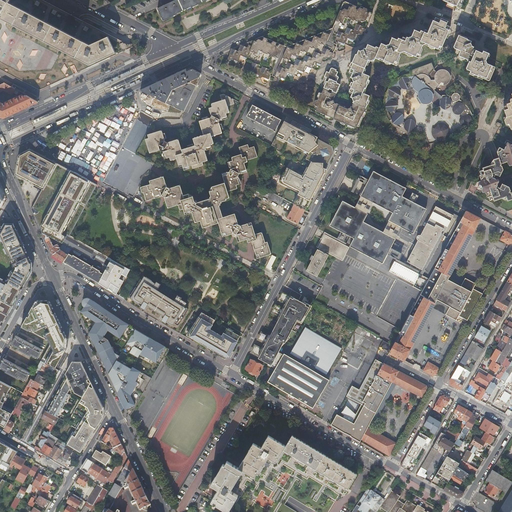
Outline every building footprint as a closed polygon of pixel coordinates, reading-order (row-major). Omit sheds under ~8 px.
[(0,0),(0,68),(39,89),(132,46),(123,42),(43,0),(0,0)] [(174,0),(157,8),(159,11),(160,11),(162,16),(161,17),(163,20),(176,14),(191,6),(191,7),(192,7),(206,0),(174,0)] [(443,0),(443,1),(447,2),(446,6),(453,8),(454,5),(460,7),(463,1),(462,0),(443,0)] [(356,7),(346,2),(342,4),(333,28),(294,44),(269,34),(255,39),(253,43),(250,42),(247,49),(241,46),(238,52),(232,50),(227,61),(228,61),(230,60),(233,61),(233,63),(236,65),(239,59),(238,58),(239,58),(240,57),(242,58),(243,60),(246,61),(245,62),(252,65),(248,74),(250,75),(252,74),(254,74),(254,75),(254,77),(260,79),(261,78),(263,78),(263,79),(264,81),(267,82),(268,80),(272,82),(273,78),(275,78),(277,78),(277,77),(279,78),(278,79),(280,80),(283,81),(285,77),(284,75),(286,74),(286,73),(288,74),(287,75),(289,76),(292,77),(294,72),(294,71),(295,70),(296,70),(297,70),(297,71),(298,72),(301,74),(303,69),(302,67),(304,67),(304,66),(306,67),(307,68),(310,70),(312,65),(311,64),(313,63),(313,62),(315,63),(315,64),(316,65),(319,66),(321,61),(320,59),(322,59),(323,58),(325,59),(325,58),(327,58),(330,57),(333,58),(334,55),(333,53),(334,49),(337,50),(337,48),(335,47),(336,45),(335,43),(337,42),(339,42),(339,43),(340,44),(343,46),(345,41),(344,39),(346,39),(346,38),(348,39),(349,41),(352,42),(354,37),(354,36),(355,35),(356,34),(358,35),(358,34),(360,35),(364,33),(367,25),(372,13),(366,11),(367,9),(360,6),(361,5),(357,3),(356,7)] [(353,101),(353,102),(365,107),(367,104),(366,102),(369,95),(363,93),(362,92),(364,87),(365,88),(367,84),(366,82),(369,75),(362,72),(367,59),(370,60),(374,59),(374,57),(378,59),(378,57),(383,59),(382,61),(389,64),(390,63),(394,64),(395,61),(397,61),(399,57),(398,55),(399,52),(401,51),(403,51),(405,51),(405,53),(412,56),(412,55),(417,57),(418,53),(419,54),(421,49),(420,47),(422,44),(423,44),(426,43),(428,44),(427,45),(434,49),(435,47),(438,49),(440,46),(441,46),(446,34),(447,34),(449,29),(448,29),(450,26),(445,24),(447,22),(440,19),(437,17),(436,18),(433,25),(430,24),(428,30),(425,29),(424,31),(420,30),(419,32),(418,36),(412,33),(411,36),(408,37),(406,37),(406,38),(402,37),(401,39),(398,38),(397,40),(395,43),(390,41),(389,44),(386,45),(381,43),(379,47),(376,46),(375,48),(371,46),(369,50),(365,49),(364,48),(363,49),(360,51),(358,50),(356,54),(355,54),(351,63),(352,63),(350,68),(351,70),(353,71),(352,73),(350,78),(352,78),(352,80),(353,82),(351,87),(351,89),(353,90),(352,92),(350,97),(352,97),(353,101)] [(469,73),(473,75),(475,74),(477,75),(480,76),(488,79),(489,79),(494,67),(494,66),(486,63),(485,60),(488,53),(483,50),(482,52),(472,48),(473,46),(471,46),(470,43),(471,41),(466,39),(462,37),(462,35),(460,34),(458,35),(453,46),(454,48),(460,50),(458,55),(459,56),(467,59),(467,60),(469,61),(466,67),(467,68),(470,70),(469,73)] [(392,125),(395,128),(397,129),(394,133),(395,133),(396,134),(398,135),(405,139),(405,137),(406,133),(406,132),(408,132),(409,132),(410,132),(411,131),(412,130),(413,129),(414,127),(414,126),(414,125),(414,124),(413,123),(413,122),(412,122),(411,121),(410,120),(409,120),(408,120),(407,120),(406,120),(405,121),(404,122),(404,121),(403,121),(402,121),(402,119),(402,118),(402,117),(401,116),(401,115),(400,114),(399,114),(398,113),(397,113),(395,113),(395,112),(395,111),(395,110),(396,109),(396,108),(397,107),(397,106),(397,105),(397,104),(396,103),(395,102),(395,101),(393,100),(394,100),(394,98),(395,98),(396,98),(397,97),(398,97),(399,96),(399,95),(400,94),(400,93),(400,92),(400,91),(400,90),(399,89),(400,89),(401,88),(402,89),(403,89),(404,89),(405,89),(406,89),(407,89),(408,88),(409,87),(410,86),(410,85),(411,84),(413,84),(413,88),(419,94),(418,98),(422,104),(423,104),(425,105),(426,105),(427,105),(429,104),(430,104),(431,103),(432,102),(433,101),(434,99),(434,98),(434,97),(434,95),(434,94),(435,95),(436,96),(439,99),(439,100),(438,101),(438,102),(437,103),(437,104),(437,105),(437,106),(438,107),(438,108),(439,109),(440,109),(441,110),(442,110),(443,110),(444,110),(445,110),(446,109),(447,109),(449,109),(449,110),(449,111),(450,112),(450,113),(450,114),(451,115),(452,115),(453,116),(454,116),(455,116),(456,116),(458,116),(458,117),(458,118),(459,119),(458,119),(457,120),(457,121),(457,122),(457,123),(457,124),(457,125),(458,126),(458,127),(459,127),(460,128),(461,128),(462,129),(463,129),(464,128),(465,128),(466,127),(467,126),(468,125),(468,124),(468,123),(468,122),(468,121),(467,120),(468,119),(467,114),(464,110),(461,106),(457,103),(458,102),(458,101),(458,99),(458,98),(458,97),(457,96),(457,95),(455,94),(454,94),(453,94),(452,95),(451,95),(450,96),(449,97),(448,98),(446,98),(444,98),(440,97),(434,92),(440,86),(441,87),(442,87),(444,87),(445,87),(446,86),(447,86),(448,85),(449,84),(450,83),(451,81),(451,80),(451,79),(451,77),(450,76),(449,75),(449,74),(448,73),(446,72),(445,72),(444,71),(442,71),(441,72),(440,72),(438,73),(436,71),(432,66),(431,64),(411,72),(412,74),(406,75),(402,77),(397,79),(393,83),(390,87),(387,91),(385,96),(384,101),(384,106),(385,111),(387,116),(389,121),(392,125)] [(325,71),(323,76),(325,77),(324,81),(325,81),(323,86),(336,92),(339,84),(336,83),(335,81),(337,77),(336,76),(335,75),(336,71),(334,70),(335,69),(331,68),(329,68),(328,72),(325,71)] [(140,90),(183,112),(198,84),(196,84),(201,73),(192,69),(189,70),(186,69),(140,90)] [(0,116),(4,117),(29,106),(35,103),(38,101),(26,95),(24,96),(22,95),(3,104),(0,102),(0,92),(4,90),(12,95),(13,93),(17,95),(19,93),(20,91),(4,82),(0,84),(0,116)] [(316,107),(315,111),(318,112),(330,117),(340,121),(347,125),(346,126),(351,128),(352,127),(354,125),(357,127),(359,126),(363,117),(361,116),(364,112),(365,112),(366,108),(365,108),(365,107),(353,102),(352,102),(353,103),(352,106),(350,106),(350,107),(346,109),(334,103),(332,100),(333,99),(334,99),(335,97),(334,96),(334,95),(322,90),(320,93),(319,93),(314,106),(316,107)] [(503,108),(503,109),(506,118),(505,118),(504,121),(505,125),(508,124),(509,127),(510,130),(510,131),(511,131),(511,132),(511,134),(511,135),(511,137),(511,92),(511,93),(511,96),(511,98),(510,98),(510,99),(510,100),(509,101),(510,101),(510,102),(509,103),(506,104),(506,105),(504,108),(503,108)] [(162,130),(147,134),(148,138),(145,139),(149,153),(160,150),(160,149),(163,151),(163,153),(165,153),(166,158),(170,157),(171,160),(177,159),(179,166),(183,165),(183,168),(192,165),(193,168),(204,165),(203,162),(208,160),(205,150),(206,149),(206,148),(211,146),(211,144),(214,143),(212,136),(222,133),(219,123),(219,122),(220,119),(221,119),(222,119),(222,118),(227,116),(226,113),(230,112),(228,105),(234,103),(233,98),(231,99),(231,97),(224,93),(220,94),(222,100),(211,103),(213,107),(209,108),(211,114),(212,115),(210,118),(210,117),(199,121),(204,135),(193,138),(195,145),(181,149),(178,139),(168,142),(165,141),(165,140),(162,130)] [(247,115),(275,130),(281,119),(253,104),(247,115)] [(440,119),(439,118),(438,119),(433,122),(432,124),(431,126),(431,128),(431,131),(432,133),(434,135),(436,136),(438,137),(440,137),(445,137),(444,136),(446,134),(449,127),(446,121),(440,119)] [(310,152),(318,145),(315,141),(317,138),(317,137),(284,121),(277,136),(310,152)] [(103,144),(106,139),(100,135),(97,141),(103,144)] [(331,145),(317,138),(315,141),(318,145),(310,152),(306,159),(310,161),(328,163),(333,153),(331,148),(331,145)] [(511,144),(510,145),(506,143),(505,145),(505,146),(506,147),(504,146),(502,150),(500,149),(498,151),(495,152),(497,157),(492,158),(492,159),(493,162),(490,163),(481,166),(482,170),(478,171),(481,179),(479,181),(481,182),(481,184),(479,183),(477,186),(480,188),(481,186),(483,186),(482,188),(484,189),(486,195),(487,194),(489,198),(492,197),(493,198),(501,196),(505,194),(506,198),(506,199),(511,197),(511,189),(510,190),(508,190),(509,188),(508,185),(501,181),(498,186),(494,184),(495,182),(495,181),(496,180),(497,180),(497,179),(497,178),(497,177),(496,177),(495,177),(494,177),(494,178),(493,177),(494,176),(492,175),(494,171),(498,173),(501,168),(500,165),(498,165),(499,163),(506,161),(506,163),(511,165),(511,144)] [(252,241),(258,258),(272,254),(268,242),(266,242),(262,232),(256,234),(252,222),(242,225),(241,226),(238,224),(238,223),(235,214),(223,217),(219,205),(221,205),(220,203),(222,203),(222,202),(227,200),(226,199),(230,197),(228,191),(238,188),(237,185),(240,184),(238,179),(239,178),(239,176),(238,176),(240,173),(242,173),(241,171),(247,169),(245,163),(248,162),(248,160),(258,157),(255,146),(250,147),(248,144),(239,147),(242,154),(232,157),(233,160),(229,161),(231,169),(230,172),(229,172),(228,172),(228,174),(223,176),(225,182),(212,187),(213,190),(210,191),(211,196),(210,197),(211,198),(198,202),(197,201),(195,201),(193,196),(190,197),(189,194),(184,195),(180,185),(170,188),(167,187),(167,186),(164,176),(150,181),(151,184),(141,188),(142,193),(144,192),(146,201),(162,196),(165,197),(165,198),(168,208),(179,205),(180,210),(184,209),(185,212),(190,211),(191,213),(192,212),(195,222),(201,221),(203,228),(219,223),(222,234),(226,233),(227,236),(233,233),(234,233),(237,234),(236,235),(239,242),(247,239),(248,242),(252,241)] [(70,235),(97,184),(30,148),(20,154),(16,174),(42,188),(31,209),(42,232),(60,242),(63,243),(67,234),(70,235)] [(293,203),(304,209),(326,169),(324,168),(328,163),(310,161),(302,175),(289,169),(282,182),(299,192),(293,203)] [(355,208),(343,201),(330,225),(354,238),(350,246),(382,263),(401,227),(413,233),(426,209),(402,196),(406,188),(374,171),(365,187),(361,195),(355,208)] [(257,185),(254,191),(280,204),(283,198),(257,185)] [(297,223),(304,209),(293,203),(291,207),(293,208),(291,211),(290,212),(291,212),(288,218),(297,223)] [(421,292),(429,279),(422,275),(454,215),(436,206),(421,235),(420,235),(419,235),(418,235),(417,235),(417,236),(417,238),(417,239),(418,240),(406,264),(401,261),(398,267),(392,264),(387,274),(412,287),(411,290),(420,295),(421,292)] [(389,353),(404,360),(432,307),(437,299),(449,306),(445,314),(456,320),(458,316),(467,320),(483,293),(473,288),(476,283),(465,278),(460,286),(447,279),(452,271),(480,218),(465,211),(455,229),(459,232),(449,251),(445,249),(440,257),(444,260),(426,295),(421,292),(420,295),(417,300),(421,302),(419,307),(415,305),(401,330),(400,333),(404,336),(399,344),(395,342),(393,346),(390,352),(389,353)] [(0,311),(8,315),(16,300),(15,300),(16,296),(18,297),(21,290),(20,290),(22,286),(23,287),(31,272),(31,264),(30,264),(12,227),(6,226),(0,235),(0,240),(14,268),(5,282),(0,279),(0,311)] [(511,242),(511,234),(505,231),(500,240),(511,245),(511,242)] [(60,242),(42,232),(53,254),(63,261),(68,254),(60,249),(60,247),(58,243),(60,242)] [(80,241),(70,236),(70,235),(67,234),(63,243),(69,246),(69,247),(71,244),(71,243),(77,246),(80,241)] [(319,250),(326,254),(327,252),(337,258),(339,256),(343,250),(321,238),(317,247),(320,249),(319,250)] [(0,240),(0,279),(5,282),(14,268),(0,240)] [(93,252),(95,249),(80,241),(77,246),(71,243),(71,244),(79,249),(81,246),(93,252)] [(60,249),(68,254),(70,252),(67,250),(68,247),(69,246),(63,243),(60,247),(60,249)] [(68,254),(63,261),(99,282),(107,267),(111,259),(95,249),(93,252),(90,258),(78,251),(73,249),(73,250),(72,249),(70,252),(68,254)] [(328,255),(326,254),(319,250),(318,249),(307,270),(317,276),(328,255)] [(276,257),(273,255),(267,268),(271,270),(272,267),(271,267),(276,257)] [(107,267),(99,282),(116,293),(130,269),(111,259),(107,267)] [(465,278),(452,271),(447,279),(460,286),(465,278)] [(140,280),(130,296),(140,302),(139,304),(143,307),(146,303),(166,315),(165,317),(163,319),(173,325),(174,323),(175,321),(179,323),(181,319),(180,318),(183,313),(184,314),(187,310),(184,308),(185,306),(187,303),(178,297),(175,302),(173,305),(169,302),(171,299),(153,288),(155,285),(152,284),(153,282),(144,276),(141,281),(140,280)] [(511,284),(507,282),(496,300),(508,307),(510,303),(504,300),(507,295),(506,294),(511,284)] [(304,297),(294,291),(290,298),(282,294),(279,300),(287,304),(283,310),(276,306),(272,313),(280,317),(277,322),(278,323),(274,332),(272,331),(269,337),(262,333),(258,339),(266,343),(263,350),(255,345),(252,352),(259,356),(258,358),(276,368),(283,355),(277,352),(280,347),(284,342),(284,341),(284,342),(285,341),(286,341),(286,340),(286,339),(286,338),(287,339),(292,329),(291,329),(296,319),(301,322),(307,311),(309,307),(304,305),(301,303),(304,297)] [(128,341),(135,329),(89,298),(88,298),(87,298),(86,298),(85,298),(84,299),(84,300),(83,300),(83,301),(82,302),(83,303),(83,304),(83,305),(84,306),(85,307),(81,312),(80,313),(109,373),(119,356),(115,353),(108,340),(104,337),(103,336),(108,330),(118,337),(119,335),(128,341)] [(48,342),(49,346),(41,361),(54,368),(55,369),(67,348),(67,340),(50,302),(44,299),(35,301),(21,328),(48,342)] [(449,306),(437,299),(432,307),(445,314),(449,306)] [(508,307),(496,300),(494,304),(505,311),(508,307)] [(166,315),(146,303),(143,307),(142,308),(144,309),(147,306),(165,317),(166,315)] [(499,322),(502,318),(490,311),(484,322),(495,328),(497,326),(490,322),(492,318),(499,322)] [(215,320),(202,312),(187,335),(226,357),(229,356),(240,336),(227,328),(222,336),(210,329),(215,320)] [(510,338),(511,334),(511,329),(504,324),(501,329),(509,334),(507,337),(506,337),(503,341),(507,343),(510,338)] [(490,331),(481,326),(475,337),(484,342),(490,331)] [(291,353),(302,360),(306,352),(320,360),(316,367),(327,374),(342,348),(306,327),(291,353)] [(366,332),(357,327),(346,347),(355,352),(366,332)] [(127,343),(141,352),(150,337),(135,329),(128,341),(127,343)] [(29,343),(26,342),(16,336),(12,344),(13,345),(13,346),(18,349),(18,350),(30,356),(30,355),(36,358),(36,357),(38,358),(42,350),(32,345),(31,344),(29,343)] [(160,364),(168,350),(169,348),(150,337),(141,352),(140,354),(145,357),(146,356),(160,364)] [(511,345),(511,339),(510,338),(507,343),(502,352),(496,362),(500,365),(501,365),(504,367),(506,368),(507,369),(510,363),(507,361),(506,360),(507,359),(505,358),(511,345)] [(502,352),(507,343),(503,341),(502,340),(496,349),(502,352)] [(390,352),(393,346),(383,341),(380,347),(390,352)] [(109,373),(117,391),(132,367),(140,354),(141,352),(127,343),(119,356),(109,373)] [(478,347),(471,343),(465,354),(469,357),(471,358),(478,347)] [(471,358),(477,361),(483,350),(478,347),(471,358)] [(496,362),(502,352),(496,349),(490,360),(492,361),(490,365),(489,366),(489,368),(496,372),(500,365),(496,362)] [(313,408),(329,380),(314,370),(316,367),(320,360),(306,352),(302,360),(300,363),(285,353),(268,382),(313,408)] [(469,357),(465,354),(458,365),(463,368),(464,366),(469,357)] [(30,373),(20,367),(18,367),(17,366),(14,364),(4,359),(0,366),(0,367),(1,368),(1,369),(6,372),(18,379),(18,378),(24,381),(24,380),(25,381),(30,373)] [(251,359),(246,369),(258,375),(263,366),(251,359)] [(396,383),(423,397),(427,390),(426,386),(384,364),(383,364),(382,363),(376,360),(372,367),(360,390),(353,386),(347,396),(362,405),(364,406),(354,424),(352,422),(337,414),(331,425),(346,433),(351,436),(360,442),(362,439),(389,455),(396,443),(372,429),(368,427),(393,381),(396,383)] [(52,373),(54,368),(41,361),(37,369),(40,371),(42,367),(47,369),(52,373)] [(63,422),(67,424),(78,404),(82,397),(91,383),(81,362),(72,362),(66,374),(67,376),(68,376),(66,380),(64,384),(62,383),(47,412),(57,418),(58,419),(63,421),(63,422)] [(436,374),(439,369),(428,363),(425,369),(423,368),(422,370),(432,375),(436,374)] [(451,379),(459,384),(460,381),(455,378),(457,376),(459,377),(463,370),(465,372),(464,375),(467,377),(470,372),(463,368),(458,365),(451,379)] [(117,391),(129,416),(152,378),(132,367),(117,391)] [(494,377),(489,374),(486,378),(478,373),(475,380),(488,387),(491,381),(494,377)] [(42,385),(43,382),(44,383),(46,379),(42,377),(40,375),(38,374),(35,381),(36,382),(40,384),(42,385)] [(27,386),(36,391),(40,384),(36,382),(35,381),(31,379),(27,386)] [(450,385),(457,388),(459,384),(451,379),(449,381),(450,385)] [(11,387),(0,381),(0,423),(7,423),(8,420),(11,414),(12,413),(2,407),(7,394),(8,393),(11,387)] [(396,383),(393,381),(368,427),(372,429),(396,383)] [(497,384),(491,381),(488,387),(486,390),(485,392),(491,395),(497,384)] [(82,397),(78,404),(67,424),(76,429),(67,445),(72,448),(74,449),(80,453),(84,446),(87,442),(86,442),(87,440),(88,438),(89,439),(92,434),(97,426),(97,425),(96,424),(101,417),(101,409),(97,401),(99,400),(91,383),(82,397)] [(475,398),(480,400),(485,392),(486,390),(474,383),(472,386),(479,390),(475,398)] [(34,397),(37,391),(36,391),(27,386),(21,397),(30,402),(35,405),(37,401),(29,397),(29,398),(26,397),(27,394),(34,397)] [(444,407),(449,398),(444,395),(440,396),(433,409),(439,413),(441,408),(443,406),(444,407)] [(22,402),(28,405),(29,403),(30,402),(21,397),(15,408),(21,412),(22,412),(24,409),(20,407),(22,402)] [(26,407),(36,412),(39,407),(35,405),(30,402),(29,403),(28,405),(26,407)] [(354,424),(364,406),(362,405),(352,422),(354,424)] [(472,413),(458,405),(454,412),(460,415),(458,418),(463,422),(460,427),(463,428),(466,423),(467,421),(471,414),(472,413)] [(12,413),(11,414),(18,418),(21,412),(15,408),(12,413)] [(47,412),(45,411),(41,418),(54,426),(58,419),(57,418),(47,412)] [(252,411),(249,415),(255,419),(258,414),(252,411)] [(471,414),(467,421),(466,423),(463,428),(469,431),(477,417),(471,414)] [(429,419),(428,418),(424,424),(436,431),(440,424),(437,422),(437,421),(430,417),(429,419)] [(499,427),(484,418),(482,422),(483,422),(479,428),(486,432),(492,436),(496,430),(497,430),(499,427)] [(3,429),(9,433),(14,423),(8,420),(7,423),(3,429)] [(113,449),(121,445),(112,426),(108,426),(105,431),(99,441),(106,445),(108,442),(110,442),(113,449)] [(448,431),(446,434),(456,440),(460,434),(456,432),(454,434),(448,431)] [(401,465),(406,468),(411,459),(412,460),(413,460),(415,456),(422,445),(423,446),(422,447),(424,448),(425,446),(426,446),(431,438),(420,432),(401,465)] [(445,434),(441,432),(432,448),(436,450),(438,445),(443,437),(445,434)] [(492,436),(486,432),(482,439),(490,444),(494,437),(492,436)] [(36,445),(35,448),(40,451),(44,445),(48,438),(43,435),(44,434),(43,433),(42,435),(40,438),(42,439),(38,445),(36,445)] [(216,504),(225,509),(228,511),(238,495),(231,490),(243,470),(250,474),(254,476),(256,472),(258,473),(268,457),(276,462),(283,450),(348,489),(357,474),(292,435),(286,445),(269,435),(261,447),(254,442),(238,467),(227,460),(225,464),(223,463),(210,484),(218,488),(211,501),(213,502),(216,504)] [(486,443),(475,436),(471,443),(481,449),(483,445),(485,446),(486,443)] [(454,444),(443,437),(438,445),(448,451),(446,454),(447,455),(454,444)] [(0,491),(6,481),(2,479),(0,482),(0,462),(1,460),(10,464),(15,455),(17,451),(0,441),(0,491)] [(44,445),(40,451),(48,456),(52,449),(44,445)] [(67,445),(66,445),(64,448),(68,450),(63,458),(59,456),(57,461),(67,467),(68,465),(65,463),(67,461),(74,449),(72,448),(67,445)] [(119,461),(124,451),(121,445),(113,449),(119,456),(118,457),(118,456),(116,458),(119,461)] [(52,449),(48,456),(57,461),(59,456),(62,451),(54,446),(52,449)] [(436,450),(432,448),(421,467),(426,470),(438,451),(436,450)] [(467,449),(461,459),(465,462),(466,462),(471,454),(473,455),(473,453),(467,449)] [(92,458),(106,466),(111,457),(103,452),(102,454),(96,451),(92,458)] [(111,475),(107,482),(108,483),(109,481),(112,483),(127,457),(124,451),(119,461),(114,470),(112,474),(111,475)] [(20,469),(21,469),(24,465),(26,461),(17,456),(15,455),(10,464),(10,466),(12,467),(14,464),(20,467),(20,469)] [(447,456),(435,476),(440,480),(447,484),(450,478),(452,474),(457,466),(459,463),(447,456)] [(86,464),(81,470),(87,474),(88,473),(96,478),(95,480),(96,480),(97,479),(106,484),(107,482),(111,475),(103,470),(104,468),(103,468),(102,469),(93,464),(88,460),(86,464)] [(132,468),(128,460),(122,471),(129,476),(133,470),(132,469),(132,468)] [(475,474),(478,469),(466,462),(465,462),(464,463),(466,464),(464,467),(475,474)] [(21,469),(16,479),(24,483),(29,473),(31,469),(32,467),(28,465),(27,467),(24,465),(21,469)] [(31,469),(29,473),(34,476),(38,468),(33,465),(32,467),(31,469)] [(468,473),(457,466),(452,474),(460,479),(462,480),(463,481),(468,473)] [(421,467),(416,475),(424,479),(426,475),(424,474),(426,470),(421,467)] [(43,476),(41,480),(47,484),(53,472),(47,469),(43,476)] [(140,511),(151,506),(133,470),(129,476),(129,477),(125,482),(127,484),(129,487),(130,490),(135,501),(137,504),(140,511)] [(511,482),(492,470),(486,480),(490,483),(498,488),(505,492),(511,482)] [(114,486),(108,494),(116,498),(121,490),(125,482),(129,477),(129,476),(122,471),(121,473),(118,477),(116,481),(120,484),(118,488),(114,486)] [(34,492),(36,489),(38,486),(41,480),(43,476),(39,474),(33,485),(30,484),(27,490),(26,492),(29,493),(32,491),(34,492)] [(452,474),(450,478),(460,484),(462,480),(460,479),(452,474)] [(89,480),(82,475),(77,483),(84,487),(89,480)] [(38,486),(40,487),(48,492),(50,488),(52,486),(47,484),(41,480),(38,486)] [(498,488),(490,483),(484,491),(493,497),(498,488)] [(447,484),(443,490),(458,497),(461,497),(465,491),(455,486),(454,487),(447,484)] [(87,502),(93,506),(95,503),(100,494),(103,488),(98,485),(87,502)] [(24,495),(26,492),(27,490),(21,487),(19,491),(16,497),(19,499),(22,493),(23,494),(23,495),(24,495)] [(39,490),(36,489),(34,492),(38,494),(40,495),(45,498),(47,495),(48,492),(40,487),(39,490)] [(365,511),(369,507),(371,509),(372,509),(377,511),(380,507),(384,500),(380,497),(371,491),(370,491),(367,489),(359,501),(352,511),(365,511)] [(511,511),(511,489),(498,511),(511,511)] [(123,492),(121,490),(116,498),(113,502),(116,504),(123,492)] [(384,500),(380,507),(387,511),(424,511),(417,507),(407,500),(404,504),(398,500),(400,497),(391,491),(384,500)] [(38,494),(34,492),(28,504),(33,506),(35,503),(33,502),(35,498),(34,497),(34,496),(36,497),(38,494)] [(67,504),(77,510),(82,500),(73,494),(70,499),(67,504)] [(93,506),(89,511),(92,511),(97,504),(99,505),(104,496),(100,494),(95,503),(93,506)] [(45,498),(40,495),(36,502),(44,507),(45,505),(48,500),(45,498)] [(16,497),(9,509),(15,511),(19,511),(15,509),(20,499),(19,499),(16,497)]
